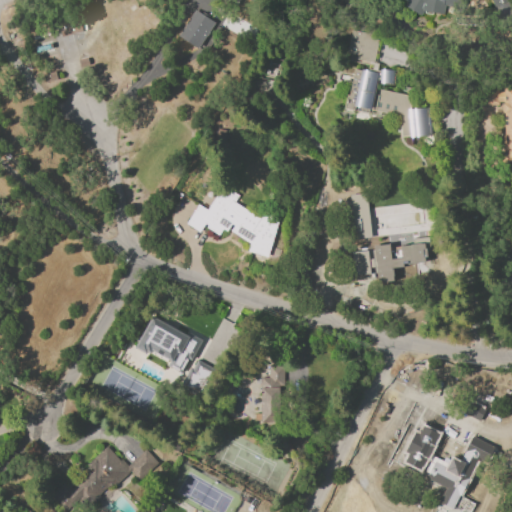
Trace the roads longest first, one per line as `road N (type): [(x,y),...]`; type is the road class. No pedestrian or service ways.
road 1 (residential): [(511,363),(225,293),(128,252)]
road 2 (residential): [(399,340),(309,511)]
road 3 (residential): [(128,252),(77,366),(43,419)]
